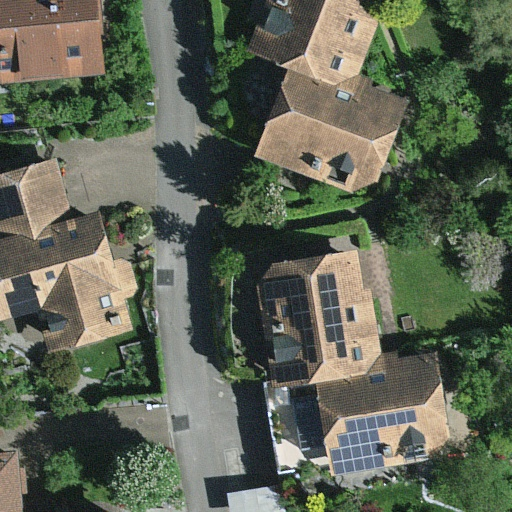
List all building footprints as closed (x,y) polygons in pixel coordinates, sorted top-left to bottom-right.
[(0,0),(0,81),(110,74),(105,0),(0,0)] [(257,0),(238,49),(279,65),(343,90),(347,79),(378,0),(257,0)] [(343,90),(279,65),(245,150),(344,189),(367,176),(398,99),(347,79),(343,90)] [(0,177),(0,245),(82,221),(65,160),(0,177)] [(0,245),(0,306),(7,329),(47,317),(58,356),(140,332),(130,301),(140,298),(143,287),(134,265),(123,260),(109,213),(82,221),(0,245)] [(348,244),(262,257),(249,284),(263,384),(312,377),(376,367),(364,284),(354,285),(348,244)] [(376,367),(312,377),(317,409),(269,416),(273,446),(322,439),(327,471),(428,455),(438,431),(427,359),(376,367)] [(312,377),(263,384),(269,416),(317,409),(312,377)] [(322,439),(273,446),(278,478),(327,471),(322,439)] [(28,457),(0,459),(0,511),(31,511),(31,501),(28,457)] [(283,511),(280,484),(222,491),(224,511),(283,511)] [(52,511),(52,499),(31,501),(31,511),(52,511)]
